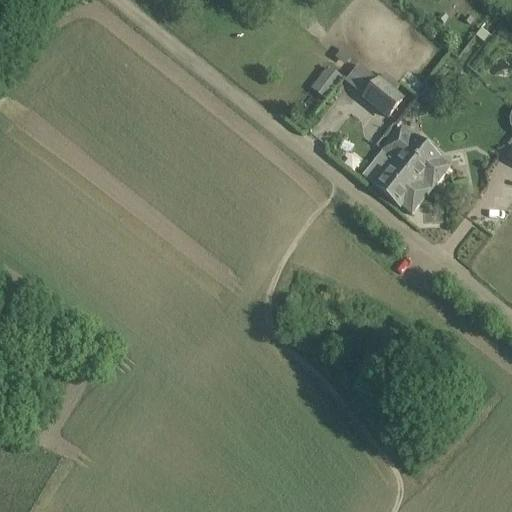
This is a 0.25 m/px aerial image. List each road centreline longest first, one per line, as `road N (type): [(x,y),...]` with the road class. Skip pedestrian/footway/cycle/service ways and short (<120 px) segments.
road 1 (track): [(339,182),(109,0)]
road 2 (track): [(511,318),(339,182)]
